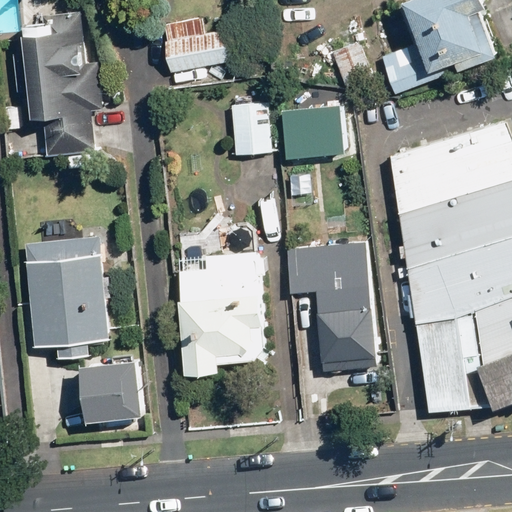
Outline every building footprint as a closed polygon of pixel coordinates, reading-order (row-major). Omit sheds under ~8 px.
[(386,53),(400,90),(503,51),(485,4),(494,1),(493,0),(411,0),(412,2),(402,5),(416,42),(386,53)] [(32,88),(34,114),(46,113),(50,152),(98,147),(94,106),(106,105),(101,57),(89,58),(84,7),(47,11),(48,18),(28,20),(31,49),(16,51),(20,89),(32,88)] [(168,37),(176,87),(196,83),(198,95),(232,89),(230,78),(249,75),(240,24),(208,30),(205,13),(167,19),(170,37),(168,37)] [(337,48),(348,82),(376,73),(365,39),(337,48)] [(309,86),(306,115),(354,120),(357,91),(309,86)] [(236,108),(241,151),(279,147),(274,104),(236,108)] [(303,114),(286,116),(289,142),(306,141),(303,114)] [(393,151),(402,208),(511,175),(511,120),(510,115),(393,151)] [(511,175),(402,208),(411,264),(511,234),(511,175)] [(31,258),(40,343),(61,341),(62,354),(94,351),(92,337),(114,334),(104,231),(38,238),(40,257),(31,258)] [(511,234),(411,264),(419,319),(466,313),(479,308),(511,294),(511,234)] [(319,287),(325,359),(379,355),(370,238),(287,244),(290,289),(319,287)] [(183,295),(189,371),(225,368),(224,358),(258,355),(269,344),(261,247),(182,253),(186,295),(183,295)] [(511,294),(479,308),(484,360),(511,350),(511,294)] [(466,313),(419,319),(433,406),(495,401),(484,360),(479,308),(466,313)] [(511,399),(511,350),(484,360),(495,401),(511,399)] [(85,360),(91,417),(149,411),(143,353),(85,360)]
